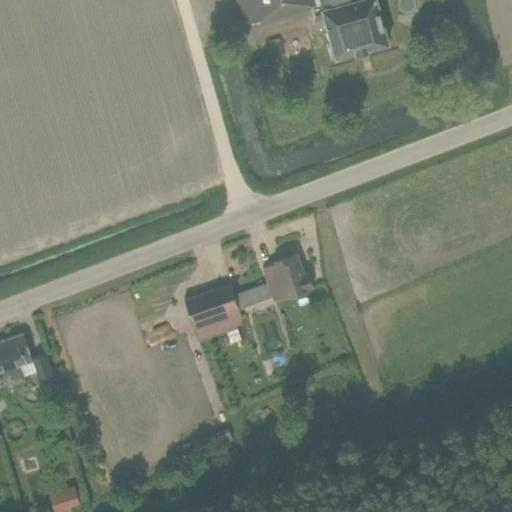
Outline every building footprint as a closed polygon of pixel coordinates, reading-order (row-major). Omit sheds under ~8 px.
[(239,0),(245,21),(317,0),(330,0),(331,3),(322,6),(335,55),(388,39),(377,0),(239,0)] [(304,271),(297,251),(273,259),(275,266),(264,270),(274,299),(286,294),(286,295),(312,285),(307,270),(304,271)] [(243,316),(230,281),(185,297),(199,339),(226,330),(231,343),(241,340),(236,326),(243,316)] [(54,380),(44,353),(31,357),(22,333),(0,340),(0,374),(10,371),(12,377),(35,369),(40,384),(54,380)] [(182,443),(186,454),(232,438),(228,426),(182,443)] [(76,487),(74,483),(49,491),(55,511),(61,511),(72,509),(71,504),(80,501),(79,499),(83,498),(79,486),(76,487)]
